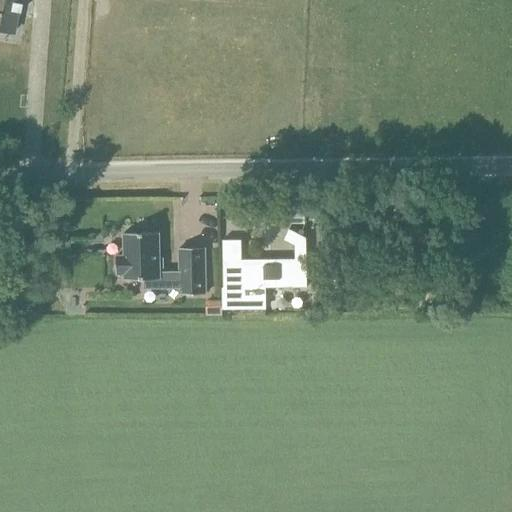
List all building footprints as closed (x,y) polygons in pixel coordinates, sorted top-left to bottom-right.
[(0,0),(0,28),(12,31),(17,0),(0,0)] [(317,76),(304,77),(304,94),(317,94),(317,76)] [(262,296),(262,287),(308,286),(307,237),(289,229),(284,241),(291,245),(291,259),(267,259),(267,265),(237,265),(238,296),(262,296)] [(163,259),(159,259),(159,232),(123,232),(124,255),(116,255),(116,275),(124,275),(124,280),(144,279),(144,288),(180,288),(180,294),(205,293),(205,247),(179,247),(179,271),(162,271),(162,268),(164,268),(163,259)] [(464,276),(490,275),(489,255),(464,255),(464,276)]
